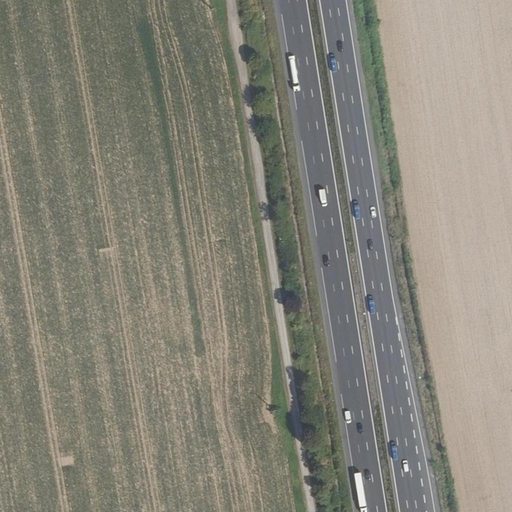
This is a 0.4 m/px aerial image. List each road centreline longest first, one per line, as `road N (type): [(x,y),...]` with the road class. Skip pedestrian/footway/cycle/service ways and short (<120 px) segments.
road 1 (trunk): [(292,0),(373,511)]
road 2 (trunk): [(414,511),(333,0)]
